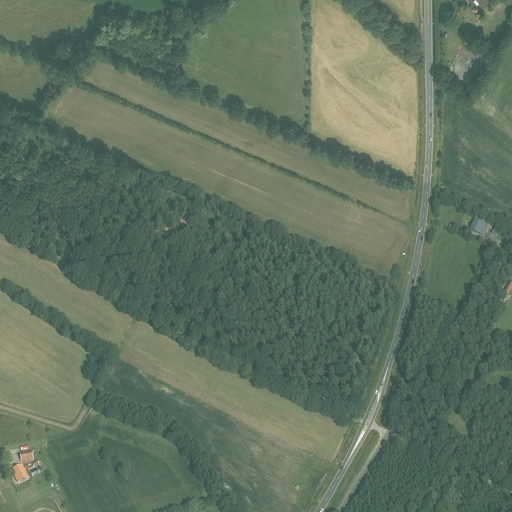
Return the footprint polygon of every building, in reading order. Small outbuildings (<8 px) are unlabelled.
[(471,0),(481,9),(489,0),(471,0)] [(482,235),(488,222),(476,217),(470,230),(482,235)] [(34,461),(33,454),(32,450),(19,452),(21,463),(34,461)] [(32,464),(33,466),(27,469),(28,471),(35,469),(34,467),(39,465),(37,461),(32,464)] [(29,478),(22,465),(11,470),(18,483),(29,478)] [(33,477),(40,474),(37,468),(30,472),(33,477)]
